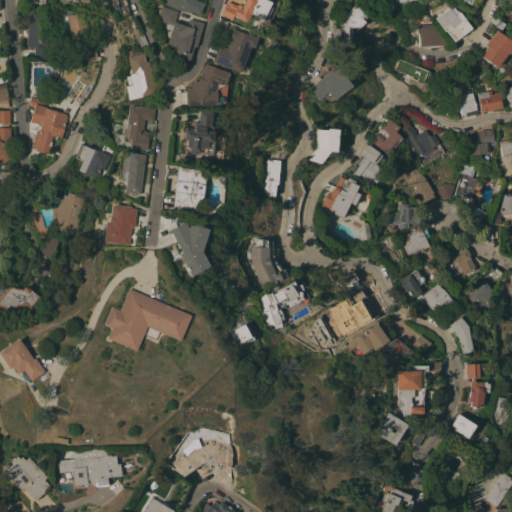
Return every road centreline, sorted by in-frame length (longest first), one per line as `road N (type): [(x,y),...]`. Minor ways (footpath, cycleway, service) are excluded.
road 1 (residential): [(423,511),(415,472),(450,407),(451,350),(430,323),(394,304),(374,269),(296,259),(282,246),(288,169),(304,137),(298,93),(323,50),(327,0)]
road 2 (residential): [(133,0),(164,83),(150,244)]
road 3 (residential): [(105,0),(109,75),(78,145),(49,174),(0,177)]
road 4 (residential): [(312,256),(311,195),(360,147),(398,92)]
road 5 (residential): [(398,92),(380,69),(385,46),(451,54),(485,26),(495,0)]
road 6 (residential): [(8,0),(24,176)]
road 7 (residential): [(398,92),(442,122),(511,119)]
